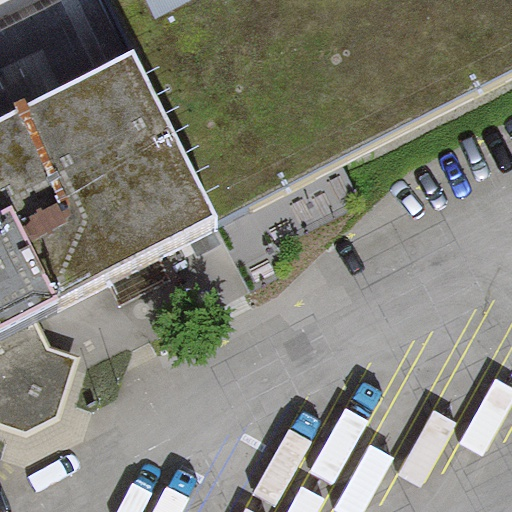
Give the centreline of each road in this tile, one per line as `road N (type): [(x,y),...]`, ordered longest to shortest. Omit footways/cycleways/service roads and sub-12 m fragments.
road 1 (unknown): [(311,232),(453,511)]
road 2 (unknown): [(285,511),(236,413),(216,397),(162,404),(70,448)]
road 3 (unknown): [(448,130),(511,257)]
